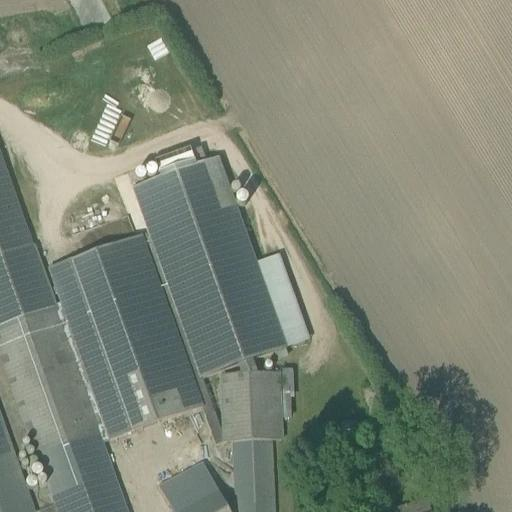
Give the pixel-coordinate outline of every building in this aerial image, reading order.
[(285,351),(217,160),(195,167),(190,153),(154,165),(159,180),(131,190),(147,236),(142,238),(203,408),(200,409),(213,448),(220,444),(219,433),(218,433),(199,381),(285,351)] [(0,355),(33,448),(54,508),(55,511),(124,511),(120,501),(101,446),(52,308),(30,248),(0,161),(0,355)] [(203,408),(142,238),(68,264),(46,272),(58,306),(52,308),(101,446),(200,409),(203,408)] [(272,511),(270,442),(281,442),(278,375),(216,378),(219,433),(220,444),(232,444),(234,511),(272,511)] [(32,511),(0,422),(0,511),(32,511)] [(329,462),(346,511),(369,511),(349,455),(329,462)] [(226,511),(202,465),(157,489),(169,511),(226,511)] [(392,511),(428,511),(425,501),(392,511)]
